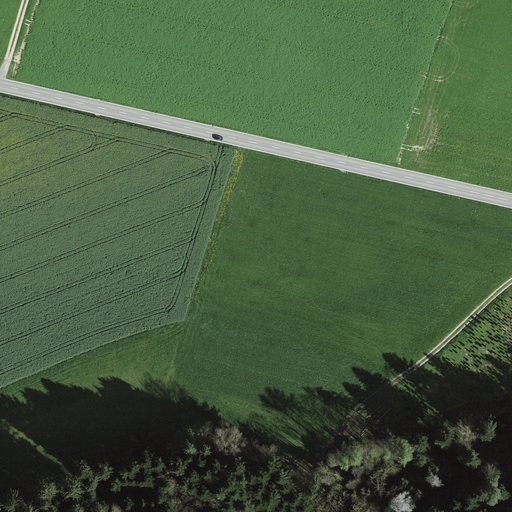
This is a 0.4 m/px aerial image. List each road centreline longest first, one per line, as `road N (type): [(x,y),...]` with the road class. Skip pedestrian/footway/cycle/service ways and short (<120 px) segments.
road 1 (secondary): [(511,201),(0,84)]
road 2 (track): [(0,491),(186,431),(308,468),(336,433)]
road 3 (track): [(511,280),(412,370),(371,393),(336,433)]
